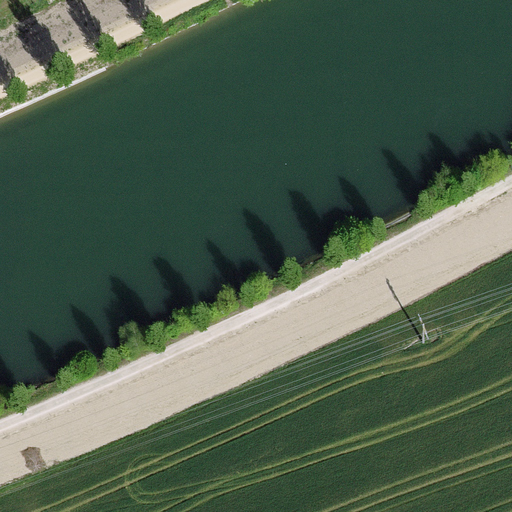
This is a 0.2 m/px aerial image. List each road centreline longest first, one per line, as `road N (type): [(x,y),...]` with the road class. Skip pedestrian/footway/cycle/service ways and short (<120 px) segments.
road 1 (track): [(511,185),(0,416)]
road 2 (track): [(186,0),(0,90)]
